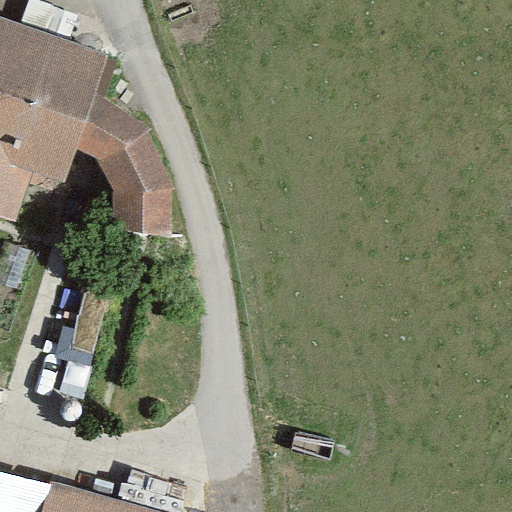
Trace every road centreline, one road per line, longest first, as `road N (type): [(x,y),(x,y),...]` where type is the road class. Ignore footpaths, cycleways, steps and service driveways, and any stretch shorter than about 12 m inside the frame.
road 1 (residential): [(124,0),(263,439),(264,511)]
road 2 (track): [(0,402),(155,440),(263,439)]
